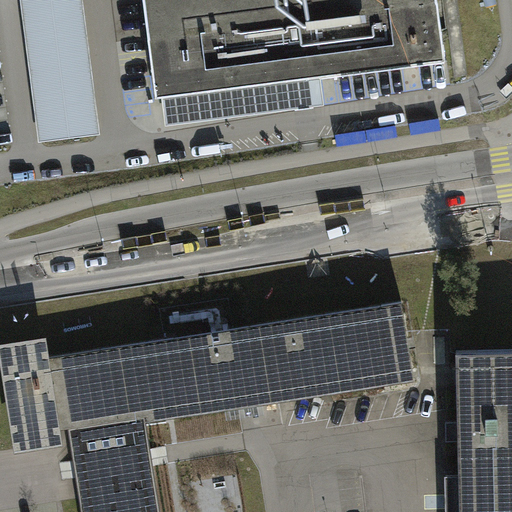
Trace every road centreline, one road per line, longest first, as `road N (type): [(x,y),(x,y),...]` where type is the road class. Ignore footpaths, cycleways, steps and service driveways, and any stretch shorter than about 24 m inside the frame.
road 1 (unclassified): [(511,156),(183,213),(37,246),(0,267)]
road 2 (unclassified): [(0,273),(43,278),(511,193)]
